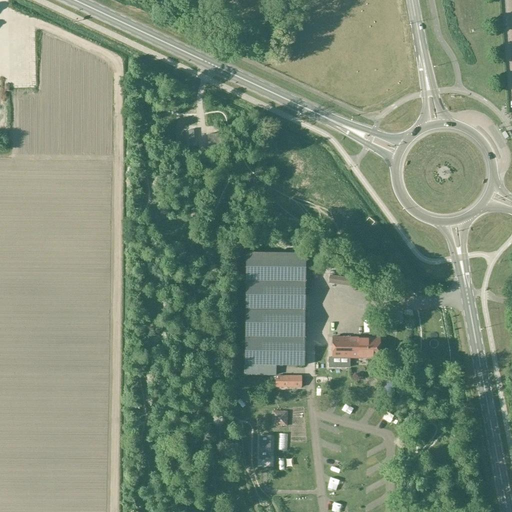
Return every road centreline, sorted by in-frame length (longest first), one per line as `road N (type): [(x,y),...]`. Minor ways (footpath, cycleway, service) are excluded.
road 1 (secondary): [(341,126),(72,0)]
road 2 (secondary): [(507,511),(466,295)]
